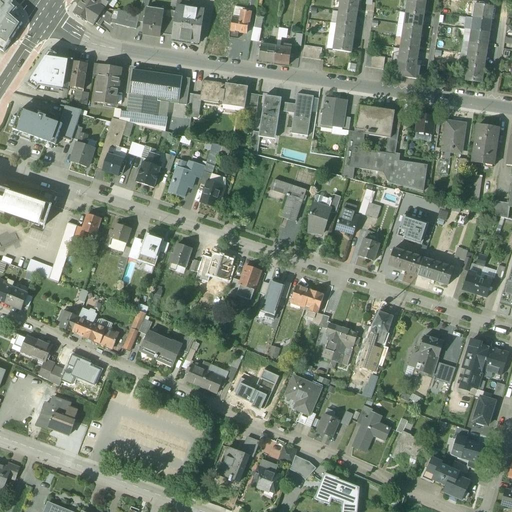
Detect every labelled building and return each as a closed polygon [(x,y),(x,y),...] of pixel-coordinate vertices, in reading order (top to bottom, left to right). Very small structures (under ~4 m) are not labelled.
[(17,9),(6,0),(0,0),(0,50),(3,53),(22,24),(13,15),(17,9)] [(81,0),(74,14),(93,26),(95,24),(104,10),(104,9),(96,4),(90,0),(81,0)] [(101,0),(101,1),(98,0),(96,4),(104,9),(110,0),(101,0)] [(143,0),(140,14),(138,22),(145,23),(145,17),(146,17),(147,10),(149,0),(143,0)] [(188,0),(177,0),(177,6),(188,8),(188,0)] [(258,0),(250,0),(249,9),(256,11),(258,0)] [(359,1),(353,0),(342,0),(342,7),(340,7),(339,13),(356,15),(357,11),(358,11),(359,1)] [(427,3),(411,0),(407,0),(408,0),(410,1),(409,9),(407,8),(406,14),(424,17),(425,11),(425,12),(427,3)] [(494,8),(475,5),(475,6),(477,6),(476,14),(474,14),(473,19),(491,22),(492,17),(494,8)] [(188,8),(177,6),(175,18),(174,22),(172,39),(199,44),(204,11),(188,8)] [(243,8),(235,7),(232,18),(241,20),(242,11),(243,8)] [(112,15),(104,10),(95,24),(99,26),(103,21),(109,25),(110,23),(112,15)] [(140,14),(113,10),(112,15),(110,23),(136,29),(138,22),(140,14)] [(155,11),(147,10),(146,17),(145,17),(145,23),(143,35),(160,37),(160,35),(163,20),(154,18),(155,11)] [(164,12),(155,11),(154,18),(163,20),(163,16),(164,12)] [(242,11),(241,20),(249,21),(250,13),(242,11)] [(356,15),(339,13),(337,25),(354,27),(355,23),(356,23),(357,15),(356,15)] [(424,17),(406,14),(404,26),(422,28),(423,23),(423,24),(425,17),(424,17)] [(169,17),(163,16),(163,20),(160,35),(166,35),(169,17)] [(175,18),(169,17),(166,35),(171,36),(174,22),(175,18)] [(263,18),(256,17),(254,28),(253,28),(251,41),(258,43),(263,18)] [(241,20),(232,18),(230,31),(238,32),(246,34),(249,21),(241,20)] [(491,22),(473,19),(471,31),(489,34),(490,29),(491,22)] [(354,27),(337,25),(335,36),(337,37),(353,39),(353,35),(354,35),(355,27),(354,27)] [(422,28),(404,26),(402,38),(420,40),(421,35),(422,35),(423,29),(422,28)] [(288,38),(288,29),(280,28),(279,38),(288,38)] [(238,32),(230,31),(229,38),(237,40),(238,32)] [(489,34),(471,31),(470,43),(487,46),(488,40),(489,41),(490,34),(489,34)] [(353,39),(337,37),(336,45),(334,45),(333,51),(351,54),(351,53),(350,53),(351,49),(352,49),(353,39)] [(420,40),(402,38),(400,50),(402,50),(418,52),(419,47),(420,48),(421,41),(420,40)] [(270,44),(262,43),(261,50),(258,50),(257,55),(260,55),(259,61),(274,63),(276,47),(269,46),(270,44)] [(487,46),(470,43),(468,55),(485,57),(486,53),(487,53),(488,46),(487,46)] [(279,48),(276,47),(274,63),(288,66),(289,60),(292,60),(293,55),(290,55),(291,47),(284,46),(283,49),(279,48)] [(40,87),(68,92),(73,62),(73,60),(57,58),(57,56),(49,50),(26,85),(37,91),(40,87)] [(393,54),(392,60),(396,61),(397,60),(399,60),(399,58),(401,58),(402,50),(400,50),(400,54),(398,55),(393,54)] [(418,52),(402,50),(401,58),(399,58),(399,60),(398,64),(416,67),(417,66),(416,66),(417,61),(419,53),(418,52)] [(485,57),(468,55),(466,67),(468,67),(483,69),(484,65),(485,65),(486,58),(485,57)] [(373,57),(367,56),(365,68),(371,69),(373,57)] [(88,64),(73,62),(69,87),(83,90),(88,64)] [(101,65),(94,64),(93,75),(98,76),(100,66),(101,65)] [(416,67),(398,64),(396,77),(418,80),(420,67),(416,67)] [(98,76),(95,103),(116,106),(118,89),(119,84),(121,69),(100,66),(98,76)] [(483,69),(468,67),(467,76),(464,76),(464,81),(482,84),(482,83),(481,83),(482,79),(483,79),(484,70),(483,69)] [(182,78),(133,70),(127,112),(155,116),(157,98),(168,100),(179,101),(182,78)] [(190,79),(182,78),(179,101),(178,105),(186,106),(188,94),(190,79)] [(221,84),(203,81),(200,96),(200,101),(201,101),(218,104),(221,84)] [(248,88),(226,84),(223,103),(245,107),(247,94),(248,88)] [(89,94),(83,93),(81,104),(87,105),(89,94)] [(247,94),(245,107),(257,109),(259,96),(247,94)] [(200,96),(194,95),(192,107),(191,118),(198,119),(201,101),(200,101),(200,96)] [(295,105),(280,103),(279,112),(294,114),(291,134),(307,136),(313,97),(297,95),(295,105)] [(281,99),(265,96),(259,133),(260,133),(260,137),(275,140),(279,112),(280,103),(281,99)] [(168,100),(157,98),(155,116),(166,118),(168,100)] [(336,100),(325,99),(321,126),(342,129),(343,129),(344,118),(347,102),(346,102),(345,104),(335,102),(336,100)] [(81,111),(66,107),(60,124),(62,125),(58,137),(71,142),(72,139),(76,127),(81,111)] [(349,132),(342,177),(351,180),(353,170),(351,167),(351,165),(383,171),(386,154),(362,150),(364,135),(390,139),(392,125),(394,112),(358,107),(356,120),(354,133),(349,132)] [(38,116),(22,111),(15,131),(55,145),(58,137),(62,125),(60,124),(46,119),(47,117),(39,114),(38,116)] [(121,111),(120,111),(119,121),(126,123),(165,132),(167,118),(166,118),(155,116),(127,112),(121,111)] [(402,113),(394,112),(392,125),(399,127),(402,113)] [(434,118),(418,115),(415,132),(431,135),(432,131),(434,118)] [(351,119),(344,118),(343,129),(342,129),(342,131),(349,132),(351,119)] [(440,119),(434,118),(432,131),(438,132),(440,119)] [(113,119),(112,119),(97,168),(102,170),(109,148),(114,150),(115,147),(119,148),(126,123),(119,121),(113,119)] [(466,125),(447,122),(443,148),(452,149),(451,151),(462,153),(466,125)] [(399,127),(392,125),(390,139),(390,140),(397,142),(399,127)] [(498,129),(477,126),(472,163),(493,166),(498,129)] [(83,129),(76,127),(72,139),(78,141),(81,134),(83,129)] [(259,133),(253,132),(251,147),(258,149),(260,137),(259,137),(259,133)] [(431,135),(415,132),(414,139),(430,141),(431,135)] [(81,134),(78,141),(77,144),(86,147),(88,140),(87,142),(86,141),(88,136),(81,134)] [(96,143),(88,140),(86,147),(93,150),(96,143)] [(397,142),(390,140),(388,155),(395,156),(395,154),(397,142)] [(132,143),(128,155),(135,157),(139,145),(132,143)] [(86,147),(77,144),(71,162),(88,167),(90,160),(93,161),(95,154),(92,153),(93,150),(86,147)] [(145,148),(139,145),(135,157),(142,159),(145,148)] [(102,170),(102,172),(118,177),(119,174),(123,175),(127,163),(123,162),(124,160),(112,156),(114,150),(109,148),(102,170)] [(145,148),(142,159),(144,160),(144,159),(147,160),(150,153),(154,155),(155,151),(145,148)] [(154,155),(150,153),(147,160),(144,159),(144,160),(143,163),(152,166),(155,155),(154,155)] [(388,155),(386,154),(383,171),(386,174),(385,176),(386,179),(387,181),(389,183),(392,184),(423,192),(427,166),(398,162),(399,157),(400,155),(395,154),(395,156),(388,155)] [(160,157),(155,155),(152,166),(160,168),(162,164),(159,163),(160,157)] [(168,155),(163,169),(170,172),(175,157),(168,155)] [(466,161),(458,159),(455,180),(463,181),(466,161)] [(189,164),(180,161),(177,167),(169,192),(170,192),(183,196),(183,197),(184,197),(187,187),(192,188),(195,177),(199,165),(190,162),(189,164)] [(143,163),(140,172),(137,171),(136,176),(138,177),(136,183),(145,186),(152,166),(143,163)] [(199,165),(195,177),(201,179),(203,172),(205,167),(199,165)] [(160,168),(152,166),(145,186),(154,188),(155,184),(158,185),(159,179),(157,178),(160,168)] [(211,175),(203,172),(201,179),(199,184),(206,186),(207,183),(209,183),(211,175)] [(482,177),(470,175),(467,200),(478,202),(482,177)] [(306,191),(274,180),(271,191),(283,195),(286,196),(286,197),(289,198),(282,218),(295,222),(301,201),(303,201),(306,191)] [(209,183),(207,183),(206,186),(201,202),(203,203),(203,205),(212,208),(212,206),(215,207),(217,200),(220,201),(222,193),(220,192),(221,188),(209,183)] [(511,187),(510,204),(494,202),(492,216),(508,220),(509,208),(511,208),(511,187)] [(50,207),(0,189),(0,212),(43,227),(50,207)] [(341,197),(333,195),(329,208),(331,209),(330,213),(335,214),(341,197)] [(329,208),(314,203),(310,215),(310,216),(309,228),(316,229),(315,233),(323,234),(330,213),(331,209),(329,208)] [(363,203),(359,214),(365,216),(369,205),(363,203)] [(381,207),(369,204),(369,205),(365,216),(377,220),(381,207)] [(358,218),(342,212),(339,221),(338,221),(336,228),(346,231),(345,233),(353,236),(357,225),(356,224),(358,218)] [(101,220),(87,216),(83,229),(82,232),(88,234),(95,236),(101,220)] [(422,246),(429,224),(403,216),(396,237),(422,246)] [(77,227),(69,224),(60,252),(68,255),(70,250),(73,239),(77,227)] [(131,230),(116,225),(113,233),(109,246),(124,251),(125,247),(131,230)] [(77,227),(73,239),(79,241),(82,232),(83,229),(77,227)] [(88,234),(82,232),(79,241),(83,242),(85,243),(88,234)] [(148,236),(146,235),(144,242),(137,262),(154,268),(159,253),(161,246),(163,241),(155,238),(148,236)] [(79,241),(73,239),(70,250),(77,252),(79,246),(82,247),(83,242),(79,241)] [(137,262),(144,242),(135,239),(128,259),(137,262)] [(367,241),(364,240),(359,256),(374,261),(376,255),(378,256),(380,250),(378,249),(379,245),(367,241)] [(192,250),(179,246),(176,257),(172,255),(169,263),(172,264),(170,270),(181,273),(183,268),(186,269),(192,250)] [(131,249),(125,247),(124,251),(122,258),(128,260),(131,249)] [(457,248),(454,258),(459,260),(463,250),(457,248)] [(424,259),(394,249),(388,267),(418,276),(424,259)] [(468,252),(463,250),(459,260),(464,262),(467,253),(468,252)] [(60,252),(52,274),(61,277),(68,255),(60,252)] [(479,256),(476,264),(477,264),(474,273),(477,274),(476,278),(480,279),(483,269),(484,267),(487,259),(479,256)] [(231,262),(215,257),(209,275),(216,278),(225,281),(225,280),(228,281),(231,273),(228,272),(231,262)] [(122,258),(118,268),(124,271),(128,260),(122,258)] [(471,260),(466,258),(462,270),(467,271),(471,260)] [(453,269),(424,259),(418,276),(448,286),(453,269)] [(201,263),(194,261),(191,271),(197,273),(199,268),(201,263)] [(47,267),(44,278),(49,281),(52,274),(53,269),(47,267)] [(261,272),(246,267),(241,281),(239,285),(240,286),(255,290),(255,291),(261,272)] [(505,269),(498,267),(494,280),(500,282),(505,269)] [(206,270),(199,268),(197,273),(195,281),(201,284),(206,270)] [(496,274),(483,269),(480,279),(484,280),(485,277),(492,279),(494,280),(496,274)] [(34,275),(28,272),(26,279),(32,281),(34,275)] [(469,272),(466,280),(464,280),(462,285),(465,286),(463,291),(475,295),(480,279),(476,278),(477,274),(474,273),(469,272)] [(52,274),(49,281),(58,284),(61,277),(52,274)] [(492,279),(485,277),(484,280),(480,279),(475,295),(486,298),(488,293),(491,294),(492,289),(490,288),(492,279)] [(234,279),(228,296),(236,299),(237,296),(240,286),(239,285),(241,281),(234,279)] [(281,297),(284,286),(270,281),(269,285),(266,296),(259,316),(273,320),(281,297)] [(260,294),(266,296),(269,285),(263,283),(260,294)] [(284,286),(281,297),(287,299),(291,285),(286,283),(284,286)] [(4,286),(0,284),(0,301),(6,304),(12,288),(5,285),(4,286)] [(255,290),(240,286),(237,296),(251,301),(255,291),(255,290)] [(310,291),(297,287),(291,302),(305,307),(310,291)] [(17,290),(12,288),(6,304),(21,311),(24,306),(27,296),(28,295),(17,292),(17,290)] [(83,291),(80,300),(85,302),(89,291),(83,291)] [(324,295),(310,291),(305,307),(309,308),(308,311),(309,312),(307,316),(314,319),(315,314),(317,315),(318,314),(324,295)] [(511,296),(505,294),(503,294),(501,302),(511,304),(511,298),(511,296)] [(32,298),(27,296),(24,306),(29,307),(32,298)] [(137,310),(146,313),(148,307),(139,304),(137,310)] [(67,310),(60,328),(72,333),(79,317),(72,315),(73,312),(67,310)] [(89,312),(88,313),(82,310),(79,317),(86,320),(87,318),(93,320),(92,318),(93,317),(94,316),(95,315),(95,314),(94,312),(93,311),(92,311),(90,311),(89,312)] [(139,312),(131,329),(139,332),(144,320),(145,314),(139,312)] [(372,328),(370,334),(377,336),(374,344),(383,346),(392,318),(377,313),(372,328)] [(323,316),(318,314),(317,315),(315,314),(314,319),(312,324),(319,327),(323,316)] [(329,318),(323,316),(319,327),(327,329),(329,325),(327,324),(329,318)] [(79,317),(72,333),(85,338),(92,323),(93,321),(93,320),(87,318),(86,320),(79,317)] [(152,323),(144,320),(139,332),(147,336),(148,332),(152,323)] [(105,329),(92,323),(85,338),(84,339),(93,342),(93,341),(99,344),(105,329)] [(342,329),(329,325),(327,329),(326,334),(330,335),(325,350),(334,353),(342,329)] [(372,328),(366,326),(362,338),(368,340),(370,334),(372,328)] [(112,329),(108,330),(105,329),(99,344),(112,349),(114,343),(115,343),(116,341),(115,341),(118,334),(114,333),(112,329)] [(131,329),(123,349),(130,352),(139,332),(131,329)] [(358,334),(342,329),(334,353),(331,361),(336,363),(347,367),(354,345),(357,346),(359,340),(356,339),(358,334)] [(164,339),(148,332),(147,336),(140,352),(140,353),(141,350),(148,353),(148,355),(155,358),(155,359),(157,360),(157,359),(172,366),(172,367),(180,350),(182,346),(173,341),(172,343),(165,340),(165,338),(164,339)] [(19,335),(14,346),(22,349),(26,339),(19,335)] [(182,346),(180,350),(188,354),(192,343),(194,340),(186,336),(182,346)] [(429,339),(424,337),(422,342),(420,341),(419,344),(421,344),(419,352),(420,352),(437,358),(438,358),(443,343),(437,341),(438,338),(430,336),(429,339)] [(52,347),(38,341),(38,342),(27,337),(26,339),(22,349),(21,352),(45,362),(45,363),(46,361),(52,347)] [(481,344),(471,341),(463,368),(464,369),(459,384),(462,385),(460,389),(468,391),(470,387),(477,390),(484,368),(490,349),(480,346),(481,344)] [(188,354),(185,360),(191,362),(198,345),(192,343),(188,354)] [(508,354),(490,349),(484,368),(490,370),(489,372),(501,376),(508,354)] [(334,353),(325,350),(322,358),(331,361),(334,353)] [(437,358),(420,352),(418,359),(412,357),(409,367),(414,369),(414,370),(432,376),(437,358)] [(386,356),(380,354),(377,364),(376,365),(382,367),(386,356)] [(241,361),(235,359),(231,368),(237,371),(241,363),(241,361)] [(191,362),(185,360),(181,369),(187,371),(188,368),(191,369),(192,366),(191,362)] [(45,362),(38,377),(48,381),(54,367),(55,365),(46,361),(45,363),(45,362)] [(77,362),(71,377),(93,387),(100,372),(77,362)] [(208,373),(192,366),(191,369),(188,368),(187,371),(186,373),(189,374),(186,381),(202,387),(208,373)] [(228,374),(211,366),(208,373),(202,387),(217,394),(223,379),(225,380),(228,374)] [(54,367),(48,381),(58,387),(65,372),(54,367)] [(237,371),(231,368),(228,374),(225,380),(231,383),(237,371)] [(263,370),(259,379),(275,386),(279,377),(263,370)] [(312,386),(293,378),(285,396),(302,404),(299,411),(301,412),(309,415),(319,393),(310,389),(312,386)] [(236,394),(246,398),(250,388),(251,389),(253,384),(240,379),(234,393),(236,394)] [(246,398),(236,394),(235,397),(253,405),(251,408),(260,412),(261,409),(264,410),(272,393),(257,386),(255,390),(251,389),(250,388),(246,398)] [(492,395),(477,390),(474,397),(480,399),(481,398),(490,401),(492,395)] [(407,403),(409,397),(397,392),(395,399),(407,403)] [(53,398),(50,405),(45,404),(40,416),(43,417),(40,427),(50,431),(51,429),(68,436),(68,434),(70,435),(74,424),(73,423),(77,412),(69,409),(70,405),(53,398)] [(480,399),(473,422),(477,423),(483,425),(488,426),(495,402),(490,401),(481,398),(480,399)] [(335,413),(327,410),(324,416),(332,419),(335,413)] [(309,415),(301,412),(296,422),(305,425),(309,415)] [(353,416),(346,412),(341,423),(348,427),(353,416)] [(360,414),(356,424),(362,426),(365,419),(366,417),(360,414)] [(324,416),(317,431),(332,438),(339,422),(332,419),(324,416)] [(365,419),(362,426),(353,447),(365,453),(373,435),(384,440),(389,429),(365,419)] [(411,436),(402,432),(391,458),(400,462),(402,456),(415,462),(424,442),(411,437),(411,436)] [(259,443),(247,438),(242,451),(254,455),(259,443)] [(466,444),(457,441),(454,454),(462,456),(466,444)] [(483,446),(466,442),(466,444),(462,456),(461,458),(478,463),(483,446)] [(249,457),(228,448),(224,457),(226,458),(224,465),(222,464),(217,475),(230,479),(229,482),(231,482),(232,480),(239,483),(249,457)] [(296,452),(285,448),(280,460),(291,464),(292,463),(293,463),(295,457),(296,453),(295,453),(296,452)] [(309,464),(295,457),(293,463),(290,471),(298,475),(309,464)] [(451,469),(441,465),(442,463),(431,458),(423,476),(445,486),(442,492),(461,501),(470,482),(464,480),(458,477),(460,473),(451,469)] [(278,466),(262,460),(259,468),(275,474),(278,466)] [(469,468),(454,462),(451,469),(460,473),(458,477),(464,480),(469,468)] [(19,469),(9,465),(9,464),(7,468),(11,469),(8,478),(15,481),(20,469),(19,468),(19,469)] [(309,464),(298,475),(305,480),(315,469),(309,464)] [(0,487),(4,489),(8,478),(11,469),(7,468),(0,465),(0,487)] [(259,468),(258,468),(252,484),(265,489),(266,487),(275,491),(281,477),(275,474),(259,468)] [(339,479),(324,474),(315,500),(329,506),(331,500),(344,505),(343,511),(358,511),(359,499),(364,498),(363,490),(358,488),(339,480),(339,479)] [(511,492),(505,490),(500,505),(511,508),(511,492)]
